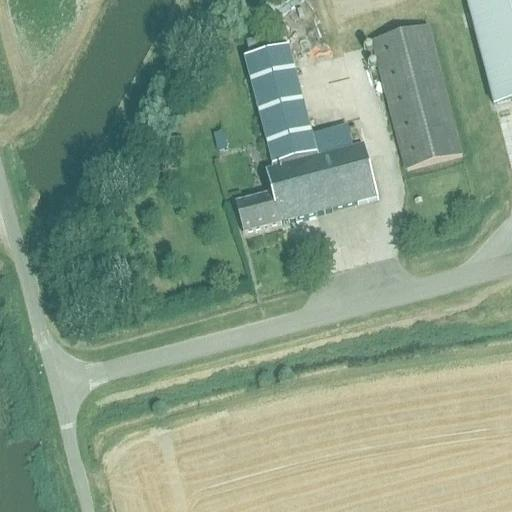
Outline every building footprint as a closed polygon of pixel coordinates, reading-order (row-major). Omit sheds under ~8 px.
[(511,103),(511,0),(465,0),(494,108),(511,103)] [(427,30),(372,45),(406,173),(461,158),(427,30)] [(337,56),(316,55),(316,44),(299,43),(299,53),(307,54),(306,59),(323,60),(322,70),(336,71),(337,56)] [(318,162),(288,52),(245,63),(274,174),(266,176),(272,198),(235,208),(243,238),(378,202),(364,150),(318,162)] [(193,162),(214,156),(201,108),(180,113),(193,162)] [(223,133),(214,135),(219,152),(228,150),(223,133)] [(172,165),(186,161),(180,139),(166,143),(172,165)]
